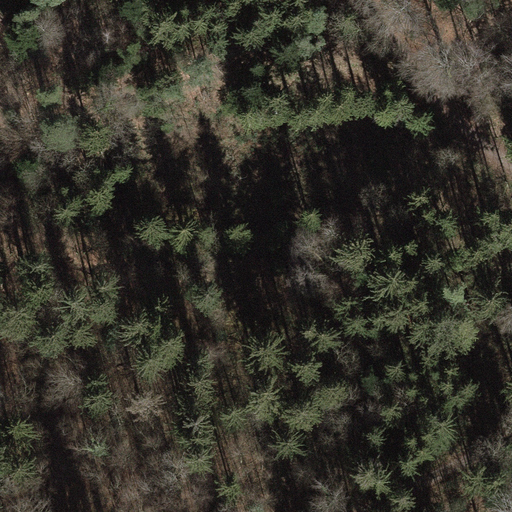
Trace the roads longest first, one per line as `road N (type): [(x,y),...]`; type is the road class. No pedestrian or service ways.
road 1 (track): [(355,0),(511,164)]
road 2 (track): [(511,443),(370,511)]
